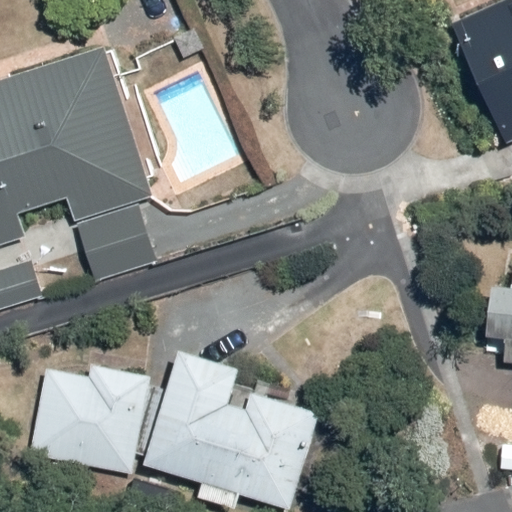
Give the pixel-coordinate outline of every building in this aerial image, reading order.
[(511,2),(454,29),(503,146),(511,142),(511,2)] [(163,187),(115,42),(0,79),(0,249),(32,240),(26,215),(72,200),(98,279),(160,259),(139,195),(163,187)] [(511,286),(499,286),(494,339),(511,339),(511,286)] [(248,370),(187,351),(152,465),(211,483),(205,500),(242,511),(248,494),(298,510),(328,410),(258,388),(251,410),(237,406),(248,370)] [(93,369),(53,363),(38,459),(139,474),(155,371),(94,362),(93,369)]
